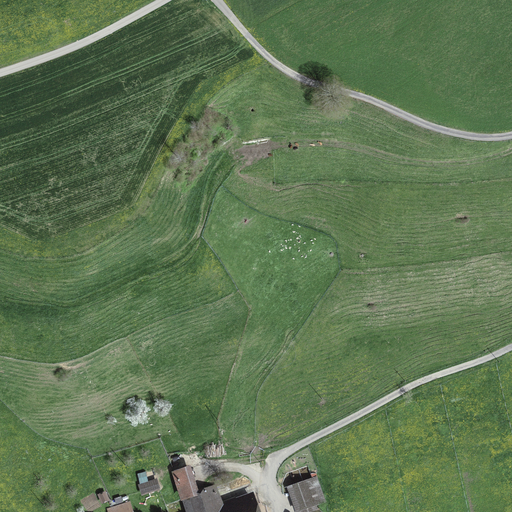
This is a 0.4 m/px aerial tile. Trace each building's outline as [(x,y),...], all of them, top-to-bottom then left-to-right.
[(255,141),(247,142),(248,145),(249,150),(238,152),(241,169),(269,164),(266,147),(256,149),(255,144),(255,141)] [(257,511),(253,500),(223,510),(221,503),(216,488),(195,496),(186,471),(176,475),(188,511),(257,511)] [(291,487),(299,510),(311,506),(315,505),(323,502),(316,479),(291,487)] [(141,487),(144,495),(159,490),(156,481),(141,487)] [(132,511),(130,503),(108,509),(109,511),(132,511)]
